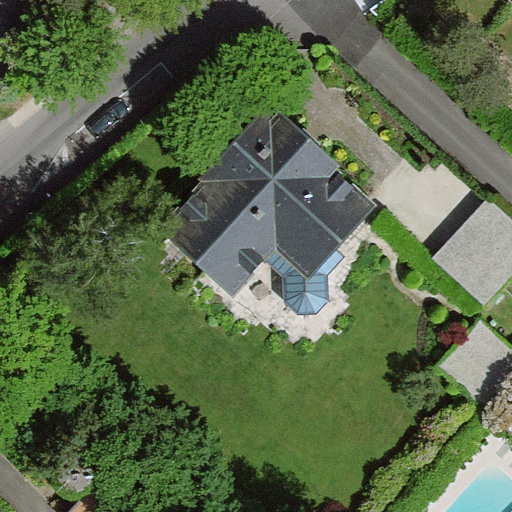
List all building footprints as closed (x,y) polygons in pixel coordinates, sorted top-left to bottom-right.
[(0,0),(0,73),(60,12),(47,0),(0,0)] [(264,121),(156,240),(232,308),(275,260),(307,289),(372,219),(264,121)] [(511,279),(511,230),(485,206),(429,267),(481,314),(511,279)] [(488,408),(511,381),(511,344),(485,320),(442,366),(488,408)] [(511,381),(488,408),(511,429),(511,381)] [(135,511),(103,482),(74,511),(135,511)]
